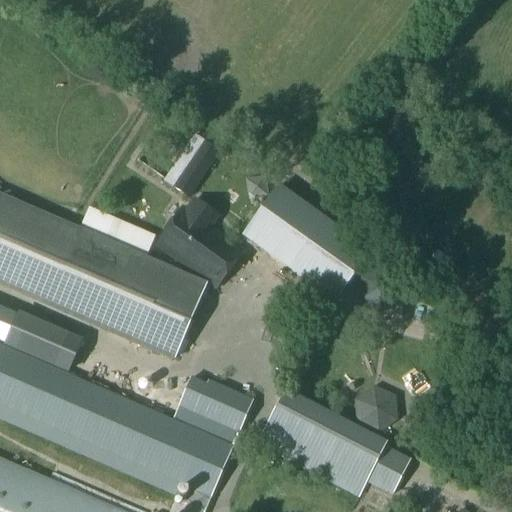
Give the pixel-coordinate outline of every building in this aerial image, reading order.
[(195,139),(165,184),(189,200),(220,155),(195,139)] [(358,155),(345,173),(360,184),(373,166),(358,155)] [(374,179),(362,194),(381,209),(392,194),(374,179)] [(0,280),(53,302),(52,304),(178,357),(207,290),(81,236),(0,202),(0,280)] [(268,203),(245,236),(338,302),(362,269),(333,248),(337,239),(286,203),(280,211),(268,203)] [(186,210),(158,248),(217,291),(245,254),(186,210)] [(361,280),(360,303),(380,316),(401,306),(403,282),(382,269),(361,280)] [(21,315),(5,352),(70,380),(86,342),(21,315)] [(0,350),(0,409),(192,492),(183,511),(204,511),(210,499),(214,501),(255,404),(207,384),(205,388),(190,382),(172,424),(70,380),(5,352),(0,350)] [(283,377),(290,382),(294,382),(297,378),(296,374),(289,369),(284,369),(282,372),(283,377)] [(375,387),(355,401),(357,425),(379,436),(399,422),(397,397),(375,387)] [(369,485),(387,450),(389,446),(287,394),(260,447),(362,499),(369,485)] [(412,463),(387,450),(369,485),(395,498),(412,463)] [(116,511),(0,460),(0,511),(116,511)]
